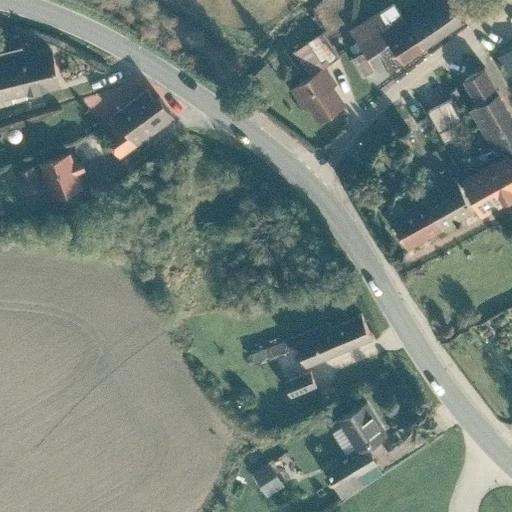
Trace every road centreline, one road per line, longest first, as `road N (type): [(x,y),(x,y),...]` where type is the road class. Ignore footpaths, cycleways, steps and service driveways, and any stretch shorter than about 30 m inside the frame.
road 1 (tertiary): [(11,0),(70,20),(162,69),(309,184)]
road 2 (tertiary): [(309,184),(429,364),(498,450)]
road 3 (residential): [(309,184),(510,0)]
